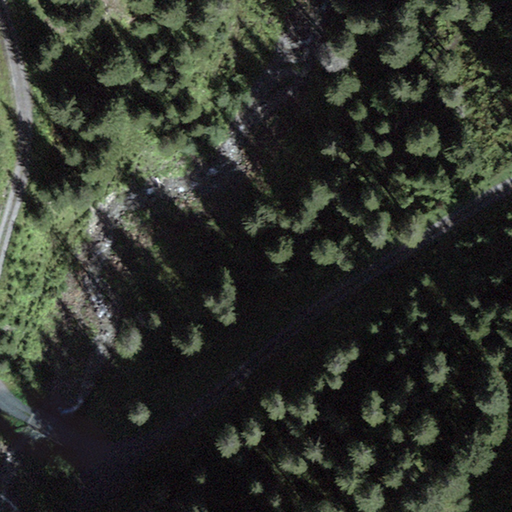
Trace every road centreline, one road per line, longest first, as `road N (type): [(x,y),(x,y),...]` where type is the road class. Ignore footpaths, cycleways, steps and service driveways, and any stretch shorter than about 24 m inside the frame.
road 1 (track): [(511,187),(287,327),(162,432),(73,441),(22,424),(0,406)]
road 2 (track): [(0,276),(25,169),(23,111),(0,14)]
